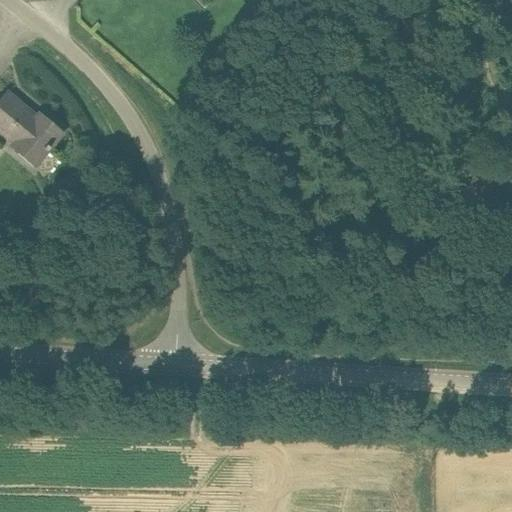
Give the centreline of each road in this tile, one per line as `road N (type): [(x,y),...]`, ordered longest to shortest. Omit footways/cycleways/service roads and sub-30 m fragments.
road 1 (unclassified): [(176,364),(174,240),(135,124),(82,58),(12,0)]
road 2 (unclassified): [(511,385),(176,364)]
road 3 (unclassified): [(176,364),(0,353)]
